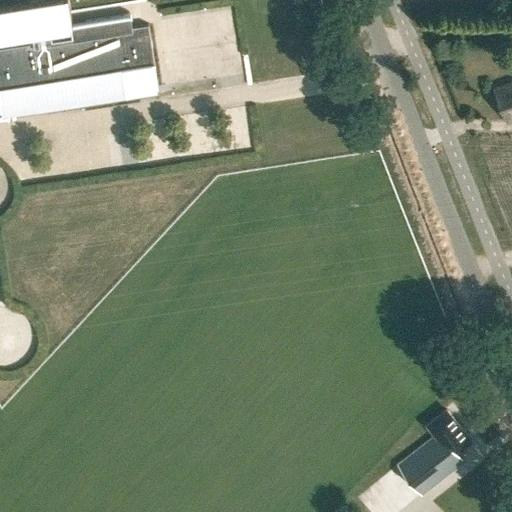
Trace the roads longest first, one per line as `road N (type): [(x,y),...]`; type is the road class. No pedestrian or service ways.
road 1 (unclassified): [(511,387),(358,0)]
road 2 (unknown): [(268,93),(152,28)]
